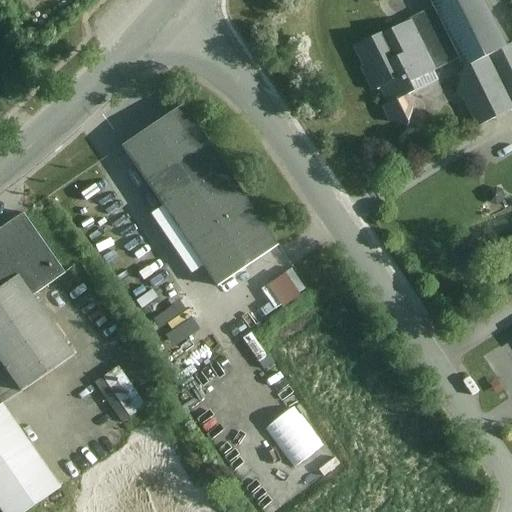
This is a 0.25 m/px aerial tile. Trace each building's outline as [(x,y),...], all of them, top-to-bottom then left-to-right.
[(506,51),(482,0),(432,0),(438,11),(460,59),(465,70),(494,56),(506,51)] [(460,59),(438,11),(416,21),(439,69),(460,59)] [(439,69),(416,21),(354,49),(376,98),(439,69)] [(511,47),(506,51),(494,56),(511,95),(511,47)] [(511,114),(511,95),(494,56),(465,70),(452,76),(478,131),(511,114)] [(184,104),(118,148),(215,295),(281,252),(184,104)] [(25,218),(0,234),(0,358),(24,391),(76,356),(34,298),(68,276),(25,218)] [(194,309),(176,321),(187,340),(206,328),(194,309)] [(126,424),(154,405),(126,364),(98,383),(126,424)] [(31,511),(63,490),(3,405),(0,407),(0,511),(31,511)]
